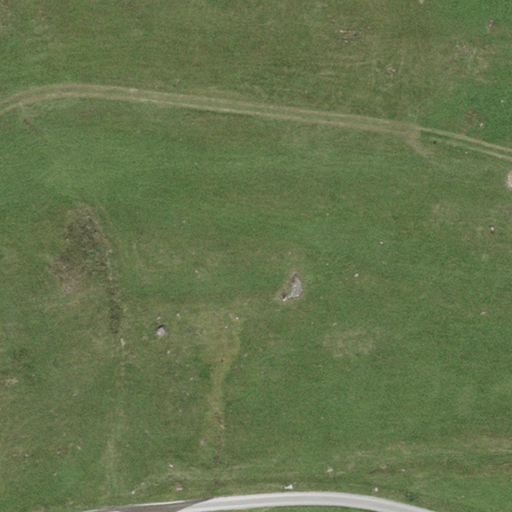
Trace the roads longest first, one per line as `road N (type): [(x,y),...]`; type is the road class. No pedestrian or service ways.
road 1 (track): [(0,108),(81,89),(380,124),(511,156)]
road 2 (unclassified): [(136,511),(310,496),(416,511)]
